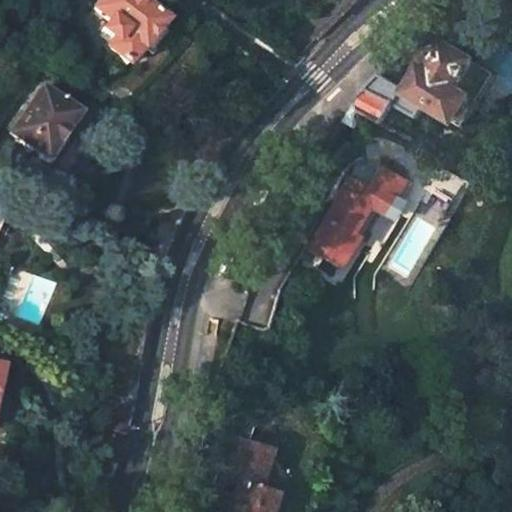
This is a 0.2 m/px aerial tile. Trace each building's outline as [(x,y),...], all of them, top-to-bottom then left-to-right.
[(98,26),(110,36),(103,45),(121,61),(138,43),(160,18),(139,0),(95,0),(92,3),(107,16),(98,26)] [(160,18),(138,43),(149,53),(172,29),(160,18)] [(496,77),(447,47),(430,74),(423,70),(410,90),(378,72),(345,105),(383,125),(394,107),(419,122),(427,109),(463,130),(496,77)] [(76,112),(40,85),(6,129),(43,156),(76,112)] [(219,145),(199,131),(182,155),(202,169),(219,145)] [(334,265),(351,238),(345,233),(362,206),(374,213),(394,182),(371,167),(365,177),(358,174),(352,184),(341,177),(333,189),(336,190),(301,244),(334,265)] [(158,246),(166,249),(173,229),(180,214),(183,205),(152,194),(142,222),(164,231),(158,246)] [(99,388),(128,404),(137,362),(105,358),(99,388)] [(128,404),(99,388),(95,387),(85,422),(121,433),(126,417),(128,404)] [(213,493),(208,508),(218,511),(217,511),(264,511),(269,497),(264,496),(273,469),(260,465),(264,453),(229,441),(216,479),(227,483),(223,496),(213,493)]
